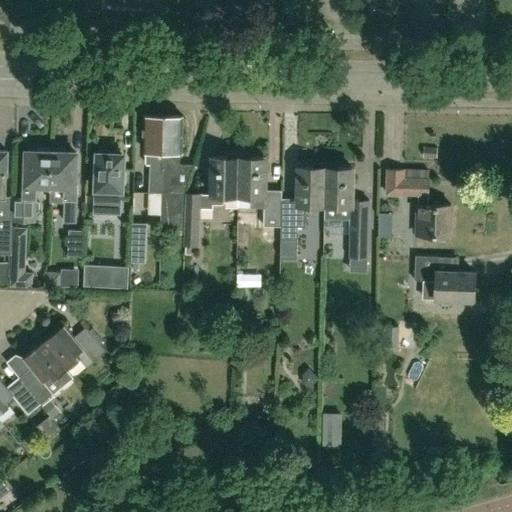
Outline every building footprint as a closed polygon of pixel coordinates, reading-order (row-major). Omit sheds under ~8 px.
[(160,120),(161,115),(144,114),(143,149),(145,149),(145,162),(150,162),(149,191),(161,191),(163,167),(161,167),(161,162),(157,162),(157,150),(160,150),(160,134),(165,134),(166,120),(160,120)] [(184,227),(185,192),(194,163),(179,163),(180,151),(182,151),(183,116),(161,115),(160,120),(166,120),(165,134),(160,134),(160,150),(157,150),(157,162),(161,162),(161,167),(163,167),(161,191),(161,226),(184,227)] [(39,147),(36,151),(27,150),(26,182),(23,182),(22,195),(22,196),(21,219),(35,220),(35,212),(39,211),(39,202),(36,200),(36,196),(36,185),(50,185),(51,151),(51,147),(39,147)] [(50,201),(63,201),(63,205),(64,205),(63,221),(76,221),(76,205),(77,197),(77,184),(75,184),(76,152),(67,152),(65,148),(51,147),(51,151),(50,185),(50,201)] [(6,196),(7,149),(0,149),(0,253),(10,254),(11,196),(6,196)] [(110,150),(110,154),(97,153),(96,173),(93,173),(93,188),(92,211),(107,212),(108,192),(121,192),(121,189),(122,154),(121,154),(121,150),(110,150)] [(422,161),(436,161),(436,151),(423,150),(422,161)] [(237,206),(238,193),(239,156),(212,155),(211,193),(199,193),(198,207),(213,208),(213,204),(223,204),(224,202),(224,201),(226,201),(226,202),(229,205),(237,206)] [(266,157),(239,156),(238,193),(237,206),(250,206),(251,201),(263,201),(263,224),(280,225),(281,197),(281,189),(265,189),(266,157)] [(325,204),(325,167),(299,166),(298,198),(281,197),(280,225),(281,225),(281,241),(297,242),(298,225),(305,226),(306,204),(324,204),(325,204)] [(367,252),(369,199),(351,198),(352,168),(325,167),(325,204),(324,204),(324,215),(350,216),(349,251),(367,252)] [(428,204),(429,179),(404,178),(404,170),(387,169),(387,194),(419,195),(419,204),(417,204),(416,235),(449,236),(451,205),(428,204)] [(199,193),(185,192),(184,227),(184,244),(186,244),(185,253),(191,253),(192,244),(197,244),(197,228),(198,207),(199,193)] [(146,262),(147,222),(132,222),(130,261),(146,262)] [(26,253),(26,232),(26,226),(12,226),(11,232),(11,252),(26,253)] [(83,255),(84,229),(69,228),(68,255),(83,255)] [(473,298),(474,272),(438,270),(439,256),(415,255),(414,279),(437,280),(436,296),(473,298)] [(106,283),(128,285),(129,263),(107,262),(106,283)] [(48,284),(61,285),(61,269),(49,269),(48,284)] [(223,293),(222,305),(235,305),(236,293),(223,293)] [(75,335),(64,322),(44,339),(67,367),(79,358),(75,353),(82,347),(92,360),(106,349),(86,325),(75,335)] [(54,379),(67,367),(44,339),(23,356),(31,366),(20,376),(41,402),(49,395),(53,392),(43,380),(50,374),(54,379)] [(302,380),(308,386),(318,377),(309,366),(304,371),(302,380)] [(8,386),(0,376),(0,411),(9,404),(6,400),(12,394),(27,413),(41,402),(20,376),(8,386)] [(49,395),(41,402),(51,414),(53,417),(61,410),(49,395)] [(341,445),(342,412),(323,412),(323,445),(341,445)] [(146,466),(146,438),(123,438),(123,464),(124,464),(124,474),(139,474),(139,465),(146,466)] [(447,461),(447,449),(424,448),(424,460),(447,461)] [(88,491),(94,504),(102,500),(96,487),(88,491)]
